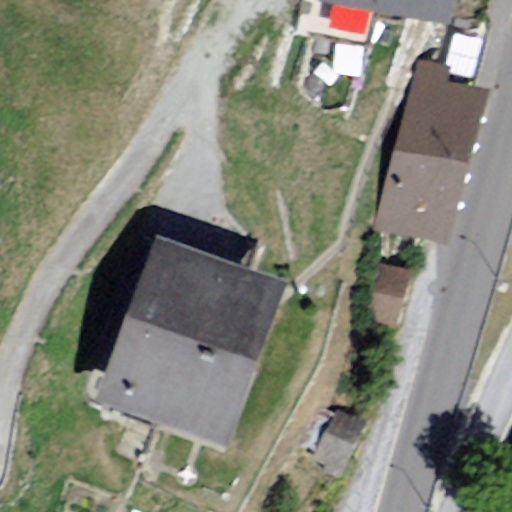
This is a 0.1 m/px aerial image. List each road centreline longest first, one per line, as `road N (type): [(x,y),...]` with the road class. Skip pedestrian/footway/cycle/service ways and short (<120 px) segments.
road 1 (track): [(0,446),(43,317),(206,47),(210,206)]
road 2 (tertiary): [(399,511),(511,130)]
road 3 (residential): [(456,511),(511,374)]
